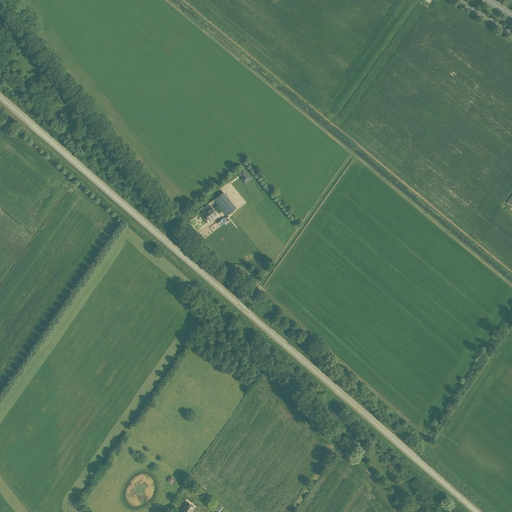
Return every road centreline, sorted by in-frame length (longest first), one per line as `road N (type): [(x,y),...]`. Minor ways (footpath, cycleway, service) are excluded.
road 1 (track): [(253,303),(5,0)]
road 2 (track): [(410,511),(300,378),(256,338)]
